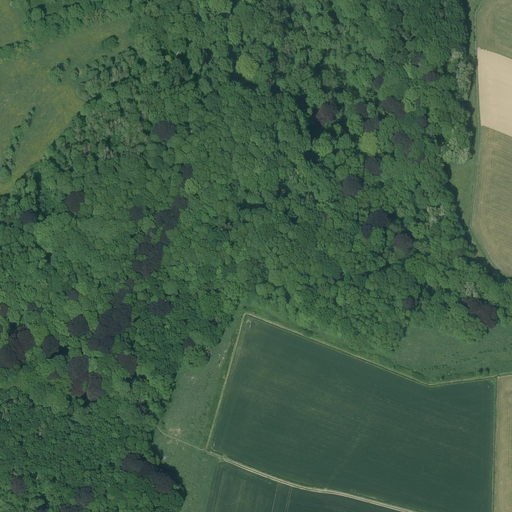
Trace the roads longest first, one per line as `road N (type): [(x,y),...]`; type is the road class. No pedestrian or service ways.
road 1 (track): [(0,234),(207,72),(231,88),(361,255),(365,271),(352,278),(253,243),(235,261),(208,319),(136,399)]
road 2 (track): [(206,452),(289,484),(407,511)]
road 3 (track): [(0,299),(136,399),(145,420)]
